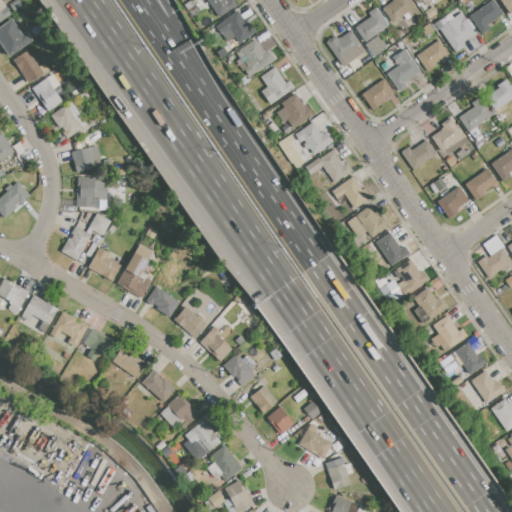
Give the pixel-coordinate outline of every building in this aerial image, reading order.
[(206,0),(234,0),(237,4),(218,17),(206,0)] [(382,8),(393,0),(408,0),(414,8),(393,23),(382,8)] [(469,16),(492,0),(503,14),(480,31),(469,16)] [(499,0),(511,0),(511,9),(509,12),(499,0)] [(355,27),(370,16),(368,13),(376,7),(388,25),(365,42),(355,27)] [(424,12),(432,7),(437,14),(429,19),(424,12)] [(0,22),(11,15),(6,8),(1,12),(0,10),(0,22)] [(216,28),(224,22),(223,21),(237,11),(247,24),(249,23),(255,32),(238,43),(232,34),(224,40),(216,28)] [(438,29),(461,12),(476,33),(465,41),(466,42),(463,44),(465,46),(456,53),(438,29)] [(0,28),(0,45),(7,56),(30,42),(25,34),(21,37),(11,22),(0,28)] [(425,36),(421,29),(429,23),(434,30),(425,36)] [(342,67),(325,43),(335,36),(338,39),(350,30),(365,51),(342,67)] [(241,50),(255,40),(264,52),(267,50),(274,59),(248,76),(240,65),(248,60),(241,50)] [(415,56),(438,40),(448,54),(435,64),(437,66),(427,73),(415,56)] [(12,61),(27,50),(43,74),(28,84),(12,61)] [(386,74),(398,66),(392,58),(404,50),(420,72),(404,83),(407,87),(399,93),(386,74)] [(260,77),(274,68),(285,83),(289,81),(294,88),(269,105),(259,92),(267,87),(260,77)] [(31,89),(52,75),(59,85),(53,89),(62,103),(47,113),(31,89)] [(361,94),(383,78),(393,92),(371,108),(361,94)] [(511,89),(511,99),(494,112),(484,98),(498,88),(496,86),(505,80),(511,89)] [(281,104),(294,95),(303,107),(306,105),(313,115),(292,129),(286,121),(290,117),(281,104)] [(50,116),(71,101),(87,125),(66,140),(50,116)] [(458,117),(480,102),(490,117),(469,132),(458,117)] [(440,152),(430,138),(444,128),(441,124),(450,117),(463,136),(440,152)] [(310,157),(302,145),(305,143),(298,132),(313,122),(318,129),(316,130),(319,134),(321,132),(323,135),(326,133),(332,142),(310,157)] [(477,130),(483,138),(476,143),(470,135),(477,130)] [(0,133),(2,133),(16,153),(0,163),(0,133)] [(293,169),(303,163),(287,137),(277,143),(293,169)] [(412,171),(399,153),(408,147),(411,151),(426,140),(436,154),(412,171)] [(70,152),(75,173),(102,166),(97,145),(70,152)] [(334,183),(317,160),(334,148),(339,155),(336,157),(340,162),(344,159),(352,171),(334,183)] [(490,165),(511,148),(511,169),(507,173),(510,177),(503,183),(490,165)] [(456,154),(463,149),(464,151),(468,149),(470,153),(460,160),(456,154)] [(464,184),(486,169),(496,184),(484,193),(484,194),(476,200),(464,184)] [(352,176),(362,190),(364,189),(369,196),(367,198),(368,200),(354,210),(343,194),(336,199),(330,192),(352,176)] [(432,183),(440,177),(446,186),(438,191),(432,183)] [(75,178),(76,208),(98,207),(98,200),(108,200),(108,189),(106,189),(106,178),(75,178)] [(18,182),(30,195),(20,204),(18,203),(15,206),(17,207),(4,219),(0,214),(0,198),(7,192),(4,189),(10,185),(12,187),(18,182)] [(436,202),(458,186),(468,200),(455,209),(458,213),(449,219),(436,202)] [(370,206),(377,216),(382,213),(391,225),(362,245),(346,222),(370,206)] [(96,213),(111,221),(103,236),(88,228),(96,213)] [(74,225),(91,235),(77,261),(59,251),(74,225)] [(148,226),(157,231),(153,240),(144,235),(148,226)] [(388,232),(400,249),(404,246),(409,254),(391,266),(374,242),(388,232)] [(501,247),(495,236),(480,245),(487,255),(501,247)] [(98,248),(110,254),(107,259),(120,266),(112,281),(87,268),(98,248)] [(488,277),(477,262),(486,255),(488,257),(501,248),(510,261),(488,277)] [(133,252),(149,261),(142,272),(152,278),(141,298),(115,284),(133,252)] [(409,259),(419,274),(422,272),(428,281),(405,297),(396,285),(403,279),(396,268),(409,259)] [(0,285),(4,278),(29,292),(15,316),(5,310),(9,302),(0,296),(0,285)] [(155,286),(179,302),(169,317),(145,301),(155,286)] [(427,287),(437,301),(441,298),(447,307),(423,325),(413,311),(419,306),(413,297),(427,287)] [(21,316),(32,296),(56,309),(48,325),(44,332),(38,328),(42,321),(31,315),(29,320),(21,316)] [(173,321),(195,338),(206,323),(202,320),(204,317),(200,313),(198,316),(185,306),(173,321)] [(62,310),(88,325),(76,348),(67,343),(70,338),(60,332),(56,339),(48,335),(62,310)] [(447,316),(458,331),(462,329),(467,336),(444,351),(440,346),(436,348),(430,340),(440,332),(434,324),(447,316)] [(215,325),(221,331),(218,334),(233,348),(220,362),(199,342),(215,325)] [(92,329),(84,344),(92,349),(87,357),(94,361),(98,353),(101,355),(100,357),(109,363),(120,345),(92,329)] [(468,342),(477,355),(478,354),(485,364),(469,375),(462,365),(458,368),(449,356),(468,342)] [(112,363),(123,347),(140,358),(138,361),(143,365),(136,376),(130,372),(128,374),(112,363)] [(236,353),(256,375),(241,388),(222,365),(236,353)] [(276,364),(281,368),(276,374),(271,370),(276,364)] [(153,369),(141,383),(163,402),(175,388),(153,369)] [(485,371),(494,383),(497,381),(504,391),(486,404),(470,381),(485,371)] [(453,388),(449,382),(459,375),(463,381),(453,388)] [(270,407),(279,398),(265,383),(256,392),(270,407)] [(458,397),(454,391),(465,383),(469,390),(458,397)] [(180,394),(197,413),(184,426),(166,406),(180,394)] [(313,400),(323,412),(312,421),(302,409),(313,400)] [(504,400),(511,410),(511,427),(506,432),(490,410),(504,400)] [(279,407),(293,424),(280,436),(266,418),(279,407)] [(203,420),(221,442),(206,454),(196,442),(191,446),(183,436),(203,420)] [(332,443),(322,459),(297,444),(307,428),(332,443)] [(207,458),(225,445),(243,468),(225,481),(207,458)] [(325,463),(333,490),(351,484),(343,457),(325,463)] [(223,490),(235,511),(242,511),(256,505),(247,489),(245,490),(239,480),(223,490)] [(207,498),(217,491),(224,501),(214,508),(207,498)] [(327,511),(334,494),(359,504),(355,511),(327,511)]
